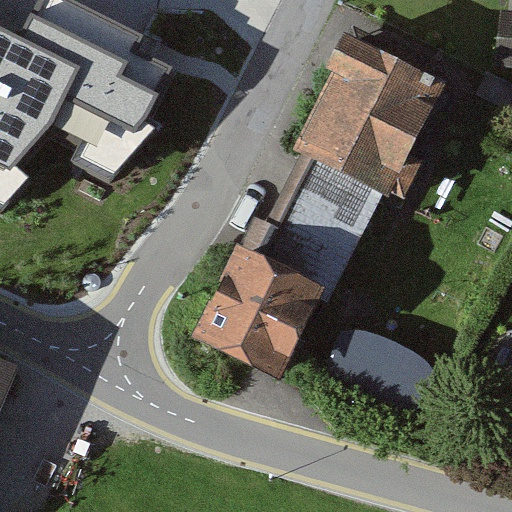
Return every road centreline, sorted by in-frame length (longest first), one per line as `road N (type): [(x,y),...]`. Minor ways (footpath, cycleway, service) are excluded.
road 1 (residential): [(504,511),(166,412),(102,360)]
road 2 (residential): [(102,360),(233,156),(311,0)]
